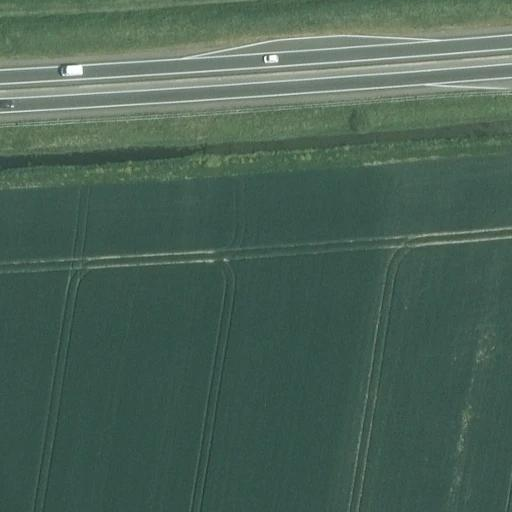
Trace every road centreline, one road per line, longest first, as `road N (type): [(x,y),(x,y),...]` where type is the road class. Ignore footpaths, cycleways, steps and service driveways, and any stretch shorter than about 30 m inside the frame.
road 1 (trunk): [(511,37),(0,75)]
road 2 (trunk): [(0,106),(511,71)]
